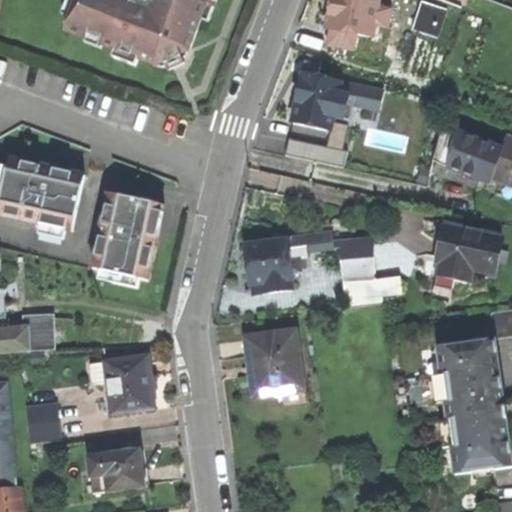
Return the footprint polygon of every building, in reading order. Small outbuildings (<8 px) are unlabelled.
[(156,59),(164,62),(166,66),(168,71),(185,65),(183,60),(181,57),(185,47),(191,49),(203,21),(207,7),(214,9),(217,0),(151,0),(149,6),(133,0),(78,0),(66,32),(87,40),(88,36),(104,43),(102,46),(116,52),(114,59),(136,68),(139,60),(153,65),(156,59)] [(373,0),(329,0),(325,29),(343,32),(342,39),(351,40),(352,34),(368,36),(370,25),(384,27),(386,10),(373,8),(373,0)] [(446,10),(422,2),(413,31),(436,38),(446,10)] [(209,23),(214,9),(207,7),(203,21),(209,23)] [(101,50),(102,46),(104,43),(88,36),(87,40),(85,43),(101,50)] [(189,54),(191,49),(185,47),(181,57),(183,60),(188,58),(189,54)] [(307,54),(302,74),(318,78),(322,61),(307,54)] [(164,70),(166,66),(164,62),(156,59),(153,65),(164,70)] [(333,123),(337,103),(379,112),(384,93),(318,78),(302,74),(297,98),(296,103),(298,104),(293,123),(331,132),(333,123)] [(333,123),(331,132),(327,148),(343,152),(349,127),(333,123)] [(447,167),(457,133),(443,128),(433,162),(447,167)] [(457,133),(447,167),(489,184),(491,178),(502,151),(457,133)] [(511,185),(511,139),(507,138),(502,151),(491,178),(511,185)] [(289,140),(286,156),(343,169),(347,153),(343,152),(327,148),(289,140)] [(66,231),(73,233),(85,176),(56,170),(57,165),(41,162),(39,167),(11,161),(8,172),(1,207),(0,211),(0,217),(36,225),(41,226),(66,231)] [(0,206),(1,207),(8,172),(0,170),(0,206)] [(102,224),(97,223),(95,231),(93,239),(99,240),(93,270),(101,272),(139,280),(149,282),(165,206),(109,195),(102,224)] [(503,236),(447,225),(443,247),(439,263),(441,264),(439,272),(473,279),(475,272),(495,276),(503,236)] [(64,240),(66,231),(41,226),(40,235),(64,240)] [(343,248),(341,234),(288,240),(289,248),(308,246),(309,252),(343,248)] [(293,281),(292,273),(301,272),(300,260),(291,261),(289,248),(288,240),(245,245),(247,265),(250,286),(252,286),(293,281)] [(342,261),(344,285),(376,281),(372,245),(343,248),(345,261),(342,261)] [(99,282),(137,290),(139,280),(101,272),(99,282)] [(376,281),(344,285),(346,299),(401,293),(400,279),(376,281)] [(294,292),(293,281),(252,286),(253,296),(294,292)] [(511,311),(493,314),(496,340),(511,337),(511,311)] [(25,319),(25,329),(29,328),(30,352),(55,350),(53,317),(25,319)] [(8,331),(0,331),(0,355),(30,352),(29,328),(25,329),(8,331)] [(263,396),(304,391),(296,331),(246,338),(248,360),(258,358),(263,396)] [(511,467),(506,418),(504,400),(496,340),(440,347),(443,377),(447,376),(451,402),(446,403),(448,421),(453,421),(456,447),(452,448),(456,476),(511,469),(511,467)] [(148,358),(92,366),(94,384),(108,383),(112,414),(155,409),(151,380),(148,358)] [(253,397),(263,396),(258,358),(248,360),(250,370),(253,397)] [(0,480),(16,479),(15,474),(7,384),(0,384),(0,480)] [(26,410),(28,424),(58,421),(56,407),(26,410)] [(30,445),(60,442),(58,421),(28,424),(30,445)] [(124,454),(117,455),(89,458),(93,495),(146,488),(141,452),(124,454)] [(16,479),(0,480),(0,490),(17,489),(16,479)] [(17,489),(0,490),(0,511),(23,511),(21,489),(17,489)] [(511,511),(511,502),(494,505),(495,511),(511,511)]
